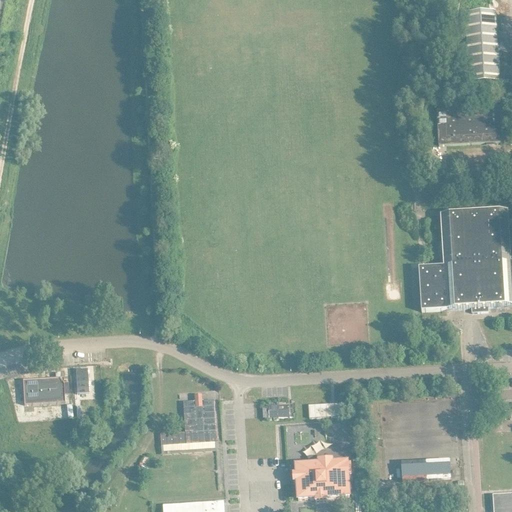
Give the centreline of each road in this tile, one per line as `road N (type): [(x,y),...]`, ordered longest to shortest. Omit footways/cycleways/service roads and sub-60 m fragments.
road 1 (residential): [(241,380),(511,364)]
road 2 (residential): [(0,355),(142,338),(241,380)]
road 3 (residential): [(248,511),(241,380)]
